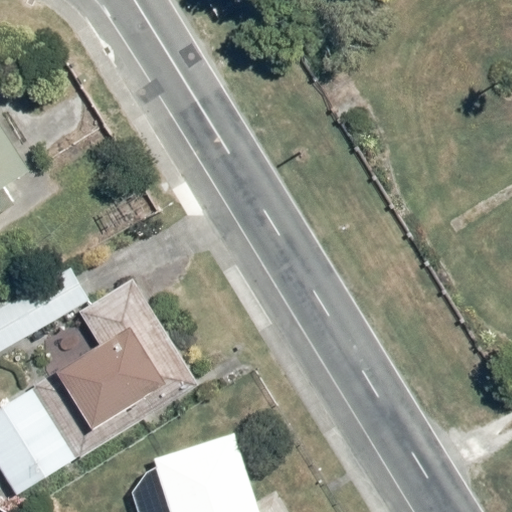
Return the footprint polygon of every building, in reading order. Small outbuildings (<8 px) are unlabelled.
[(0,193),(35,173),(0,112),(0,193)] [(0,353),(93,299),(73,263),(0,305),(0,353)] [(197,382),(137,278),(84,309),(107,349),(70,370),(107,434),(197,382)] [(77,462),(35,389),(0,409),(0,459),(21,496),(77,462)] [(269,511),(243,431),(160,458),(176,511),(269,511)]
